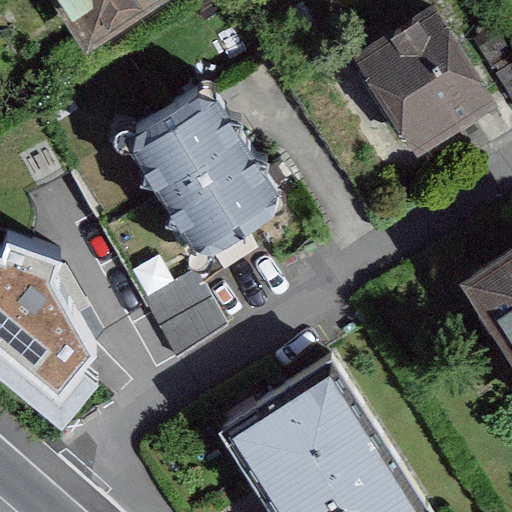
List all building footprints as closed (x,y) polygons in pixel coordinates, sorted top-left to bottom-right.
[(59,0),(83,34),(131,0),(59,0)] [(435,0),(413,0),(348,40),(408,139),(490,89),(435,0)] [(204,63),(118,114),(186,230),(273,179),(204,63)] [(511,217),(449,258),(511,356),(511,217)] [(0,359),(63,412),(97,371),(82,359),(99,339),(55,273),(64,248),(8,228),(2,247),(0,246),(0,359)] [(325,344),(214,413),(276,511),(400,511),(422,499),(325,344)]
